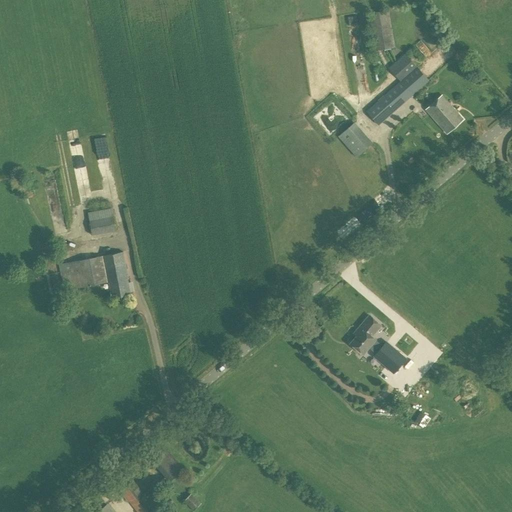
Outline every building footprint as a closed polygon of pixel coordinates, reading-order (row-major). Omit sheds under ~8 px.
[(375,51),(395,48),(388,10),(369,14),(375,51)] [(378,125),(429,82),(405,54),(389,68),(400,82),(366,111),(378,125)] [(476,63),(468,69),(478,80),(485,74),(476,63)] [(437,122),(452,108),(442,97),(427,110),(437,122)] [(452,108),(437,122),(447,133),(462,120),(452,108)] [(356,157),(372,143),(355,123),(338,137),(356,157)] [(110,233),(117,231),(114,216),(88,221),(92,236),(110,232),(110,233)] [(130,294),(127,279),(128,279),(123,253),(103,256),(60,264),(65,290),(109,282),(112,297),(130,294)] [(362,355),(369,346),(373,342),(375,339),(371,336),(380,325),(369,316),(358,329),(361,332),(357,337),(356,337),(350,344),(362,355)] [(373,342),(369,346),(374,350),(367,357),(388,374),(402,358),(393,351),(398,344),(407,352),(420,337),(402,322),(389,337),(386,335),(377,345),(373,342)] [(417,419),(425,425),(431,417),(423,410),(417,419)] [(167,449),(153,462),(170,479),(183,467),(167,449)] [(142,511),(151,505),(133,482),(120,492),(128,502),(130,500),(139,511),(138,511),(142,511)] [(193,511),(201,503),(191,493),(183,501),(193,511)]
